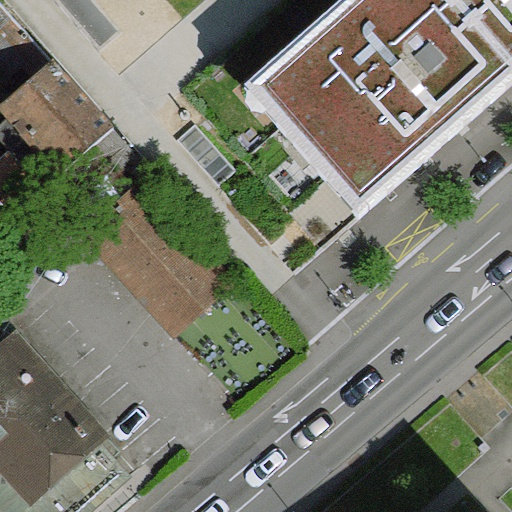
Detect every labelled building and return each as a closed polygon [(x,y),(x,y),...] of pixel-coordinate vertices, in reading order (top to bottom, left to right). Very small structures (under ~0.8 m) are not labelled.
[(511,0),(336,0),(239,86),(360,221),(511,85),(511,0)] [(17,24),(0,4),(0,39),(3,37),(17,24)] [(61,73),(17,24),(3,37),(27,62),(48,85),(61,73)] [(0,85),(0,86),(27,62),(3,37),(0,39),(0,85)] [(115,133),(61,73),(48,85),(0,129),(0,141),(10,153),(43,190),(45,192),(54,185),(115,133)] [(137,158),(115,133),(54,185),(77,210),(137,158)] [(43,190),(10,153),(0,161),(0,200),(14,216),(43,190)] [(145,188),(97,230),(185,329),(232,287),(145,188)] [(0,347),(14,335),(0,318),(0,347)] [(75,425),(86,416),(14,335),(0,347),(0,459),(15,477),(75,425)] [(87,511),(124,481),(75,425),(15,477),(45,511),(87,511)] [(0,507),(4,511),(45,511),(15,477),(0,459),(0,507)]
